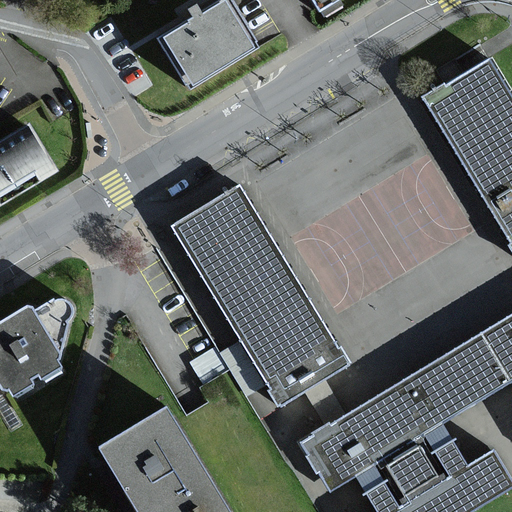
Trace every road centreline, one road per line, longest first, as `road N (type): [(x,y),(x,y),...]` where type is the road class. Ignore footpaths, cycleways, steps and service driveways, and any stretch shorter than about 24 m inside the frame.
road 1 (residential): [(53,511),(111,292),(105,223),(93,206)]
road 2 (residential): [(390,23),(149,170)]
road 3 (residential): [(149,170),(93,70),(36,30),(0,20)]
